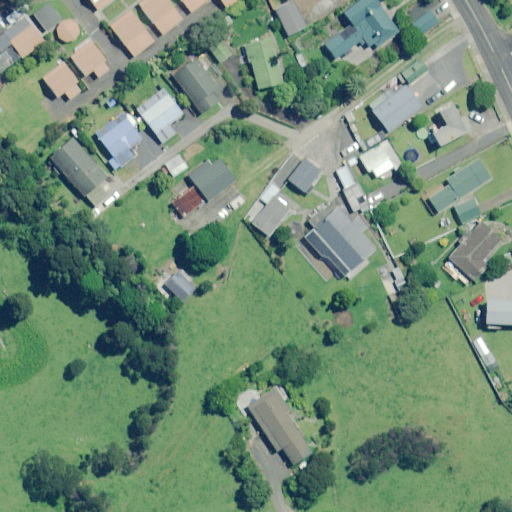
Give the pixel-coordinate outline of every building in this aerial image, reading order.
[(111,0),(89,0),(98,11),(111,0)] [(183,19),(168,0),(141,0),(138,3),(163,35),(183,19)] [(207,0),(181,0),(191,13),(207,0)] [(400,31),(377,0),(360,0),(344,12),(353,25),(326,44),(337,59),(364,40),(369,47),(375,43),(378,47),(400,31)] [(307,27),(294,1),(276,10),(289,36),(307,27)] [(59,20),(50,7),(38,16),(48,28),(59,20)] [(154,41),(130,8),(109,23),(134,56),(154,41)] [(440,22),(431,9),(411,23),(421,37),(440,22)] [(79,35),(79,32),(79,28),(77,24),(75,22),(72,20),(68,19),(65,20),(61,21),(58,24),(57,27),(56,31),(56,34),(58,37),(60,40),(64,42),(67,43),(71,42),(74,41),(77,38),(79,35)] [(0,48),(0,71),(2,74),(23,58),(45,40),(31,24),(9,41),(0,48)] [(283,83),(272,39),(241,47),(245,64),(252,63),(259,89),(283,83)] [(99,78),(110,69),(104,62),(106,60),(91,41),(70,57),(85,76),(93,70),(99,78)] [(232,55),(226,45),(213,54),(220,63),(232,55)] [(219,87),(198,58),(175,75),(203,113),(220,101),(213,92),(219,87)] [(429,70),(420,59),(401,74),(410,85),(429,70)] [(69,106),(84,94),(75,83),(78,81),(64,62),(43,78),(57,98),(65,92),(68,96),(64,99),(69,106)] [(423,109),(408,85),(387,99),(383,93),(369,103),(388,132),(423,109)] [(183,115),(164,89),(137,109),(163,143),(175,134),(169,125),(183,115)] [(119,104),(110,95),(103,102),(112,111),(119,104)] [(460,120),(451,103),(437,110),(443,121),(429,128),(439,146),(470,131),(463,118),(460,120)] [(142,139),(123,113),(95,133),(112,157),(108,160),(116,171),(134,158),(128,149),(142,139)] [(52,157),(85,195),(96,208),(112,195),(101,182),(108,176),(75,137),(52,157)] [(400,163),(386,141),(359,158),(368,172),(372,169),(377,178),(400,163)] [(188,168),(179,155),(165,164),(173,177),(188,168)] [(323,172),(306,158),(288,180),(305,194),(323,172)] [(183,218),(208,200),(209,201),(237,180),(222,159),(212,166),(208,162),(190,175),(193,180),(174,194),(177,198),(171,202),(183,218)] [(492,178),(480,159),(447,179),(451,185),(430,198),(439,212),(492,178)] [(368,205),(348,165),(335,171),(355,211),(368,205)] [(256,202),(264,209),(252,223),(269,237),(294,206),(277,193),(280,189),(272,183),(256,202)] [(482,215),(474,198),(455,206),(463,224),(482,215)] [(367,227),(343,202),(306,237),(345,278),(376,249),(360,233),(367,227)] [(504,238),(484,219),(449,257),(474,281),(488,266),(483,261),(504,238)] [(257,247),(249,253),(262,270),(270,264),(257,247)] [(393,274),(383,278),(390,296),(409,288),(400,266),(392,270),(393,274)] [(182,303),(196,290),(188,283),(192,279),(180,267),(171,275),(166,269),(151,283),(165,298),(171,292),(182,303)] [(511,300),(488,299),(487,324),(511,324),(511,300)] [(289,410),(276,389),(248,407),(277,452),(282,449),(292,465),(311,453),(285,412),(289,410)]
